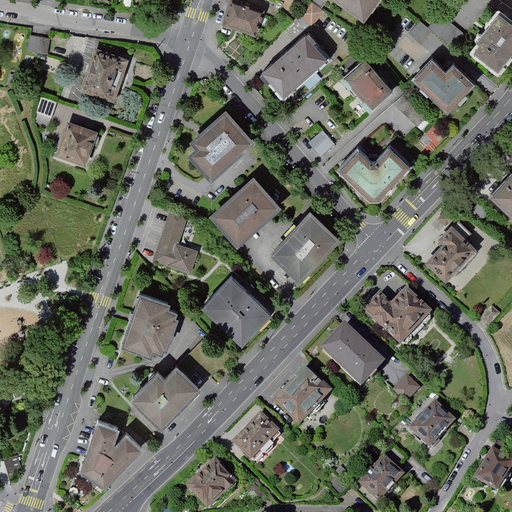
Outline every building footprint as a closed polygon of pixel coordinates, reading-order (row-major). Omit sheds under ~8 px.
[(230,0),(223,25),(254,35),(262,10),(230,0)] [(341,0),(363,15),(374,0),(341,0)] [(301,13),(313,25),(325,12),(313,1),(301,13)] [(511,16),(503,10),(471,51),(500,74),(511,58),(511,57),(511,16)] [(441,13),(429,27),(432,30),(453,47),(465,33),(441,13)] [(410,33),(421,42),(432,30),(429,27),(421,20),(410,33)] [(53,34),(33,32),(30,51),(40,52),(50,54),(53,34)] [(261,73),(285,99),(329,59),(305,33),(261,73)] [(117,102),(131,61),(99,51),(86,92),(117,102)] [(342,81),(371,113),(395,92),(367,59),(342,81)] [(434,61),(416,79),(451,112),(478,83),(456,65),(448,73),(434,61)] [(408,91),(395,103),(418,126),(430,114),(408,91)] [(60,100),(44,95),(40,111),(55,116),(60,100)] [(187,154),(209,179),(253,143),(223,112),(189,143),(194,149),(187,154)] [(94,133),(65,123),(54,156),(82,166),(94,133)] [(335,145),(323,130),(308,143),(321,157),(335,145)] [(357,150),(338,171),(370,201),(381,201),(413,167),(391,148),(377,163),(371,163),(357,150)] [(207,218),(235,249),(281,209),(253,177),(207,218)] [(511,180),(495,198),(511,214),(511,180)] [(438,216),(447,225),(459,213),(450,204),(438,216)] [(152,262),(190,275),(198,252),(178,245),(189,215),(170,209),(152,262)] [(299,284),(340,241),(310,213),(269,256),(299,284)] [(446,248),(427,265),(448,284),(479,251),(454,227),(439,241),(446,248)] [(271,313),(232,277),(200,311),(239,347),(271,313)] [(168,304),(142,295),(124,345),(150,354),(152,348),(161,351),(162,347),(165,348),(175,318),(173,317),(175,312),(166,308),(168,304)] [(381,300),(366,317),(402,352),(435,319),(409,296),(394,311),(381,300)] [(499,314),(491,307),(480,319),(488,326),(499,314)] [(320,354),(362,394),(380,376),(386,369),(345,329),(332,342),(320,354)] [(165,379),(158,372),(133,397),(163,425),(200,387),(178,367),(165,379)] [(274,405),(300,430),(333,395),(304,368),(295,377),(298,380),(274,405)] [(394,390),(408,404),(422,390),(408,376),(394,390)] [(409,434),(431,454),(457,426),(435,406),(409,434)] [(279,437),(260,418),(231,447),(250,466),(279,437)] [(116,428),(99,421),(82,469),(106,485),(141,448),(127,434),(113,448),(111,447),(116,428)] [(394,447),(386,457),(399,468),(407,458),(394,447)] [(4,458),(9,472),(23,467),(18,453),(4,458)] [(488,453),(471,481),(492,494),(509,466),(488,453)] [(359,486),(380,506),(405,481),(385,461),(359,486)] [(215,464),(185,491),(203,511),(210,511),(236,488),(215,464)] [(348,486),(339,476),(328,487),(340,498),(350,488),(348,486)]
